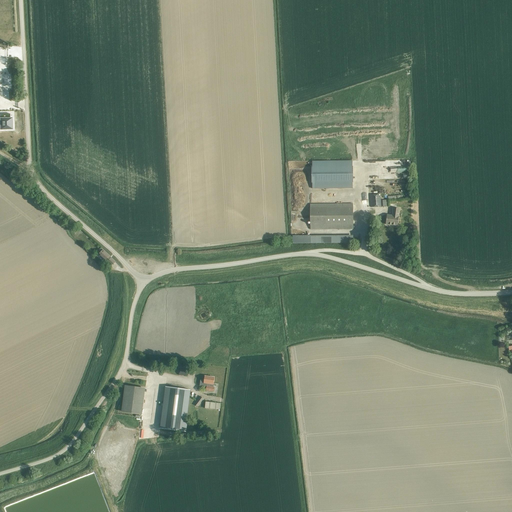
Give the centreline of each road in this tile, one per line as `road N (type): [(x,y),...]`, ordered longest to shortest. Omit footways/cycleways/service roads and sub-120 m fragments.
road 1 (unclassified): [(143,280),(303,253),(450,293),(511,292)]
road 2 (unclassified): [(143,280),(31,169),(21,0)]
road 3 (unclassified): [(0,474),(63,452),(76,437),(127,356),(143,280)]
